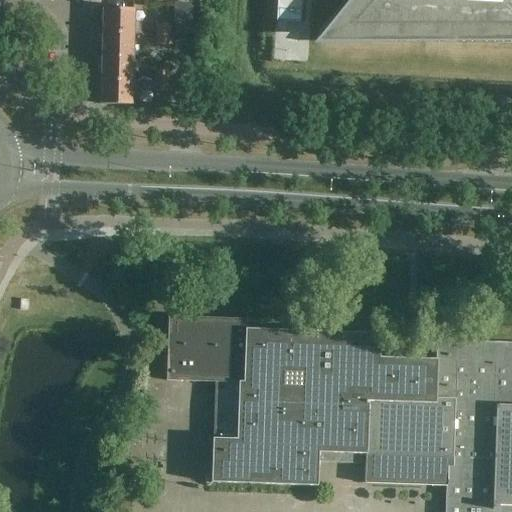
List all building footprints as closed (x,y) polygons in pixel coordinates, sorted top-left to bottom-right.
[(276,0),(275,22),(300,23),(300,0),(276,0)] [(511,0),(348,0),(321,34),(312,45),(504,44),(511,44),(511,0)] [(103,9),(103,33),(140,34),(141,22),(132,22),(133,10),(120,9),(103,9)] [(173,12),(173,34),(183,34),(183,36),(191,36),(191,12),(173,12)] [(156,24),(155,34),(170,34),(170,24),(156,24)] [(140,42),(140,34),(103,33),(102,57),(132,58),(132,42),(140,42)] [(170,34),(155,34),(155,44),(183,45),(183,36),(183,34),(173,34),(173,35),(170,35),(170,34)] [(102,81),(131,82),(132,58),(102,57),(102,81)] [(156,72),(156,82),(168,82),(168,72),(156,72)] [(156,82),(131,82),(102,81),(101,105),(131,106),(131,92),(168,92),(168,82),(156,82)] [(184,85),(184,106),(195,106),(195,86),(184,85)] [(416,317),(415,328),(436,329),(437,318),(416,317)] [(511,511),(511,343),(436,341),(435,360),(412,360),(379,358),(379,335),(331,333),(331,331),(330,326),(328,325),(325,321),(323,320),(318,319),(315,318),(311,320),(309,321),(305,324),(304,326),(302,330),(302,332),(245,330),(246,320),(168,318),(165,381),(214,383),(213,439),(212,439),(211,483),(317,487),(318,454),(365,456),(364,484),(446,487),(444,511),(511,511)]
